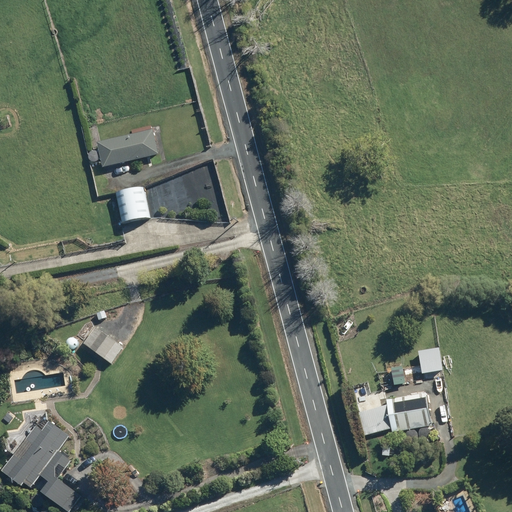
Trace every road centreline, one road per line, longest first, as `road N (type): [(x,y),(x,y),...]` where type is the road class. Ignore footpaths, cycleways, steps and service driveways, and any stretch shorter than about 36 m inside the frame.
road 1 (unclassified): [(208,0),(343,511)]
road 2 (unknown): [(269,230),(0,289)]
road 3 (unknown): [(329,458),(172,511)]
